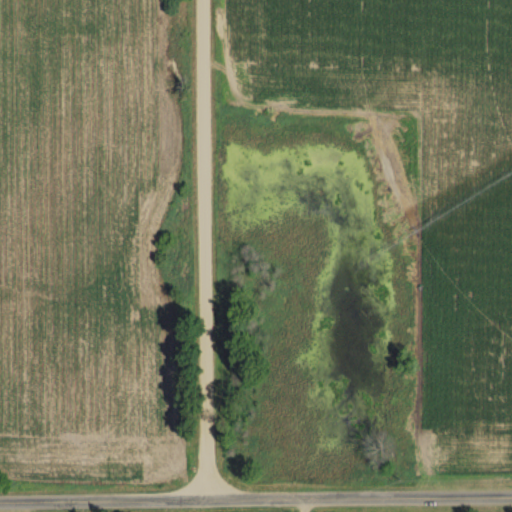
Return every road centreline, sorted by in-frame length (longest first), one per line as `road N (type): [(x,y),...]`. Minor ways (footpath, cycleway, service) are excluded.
road 1 (residential): [(0,504),(511,500)]
road 2 (residential): [(211,503),(203,0)]
